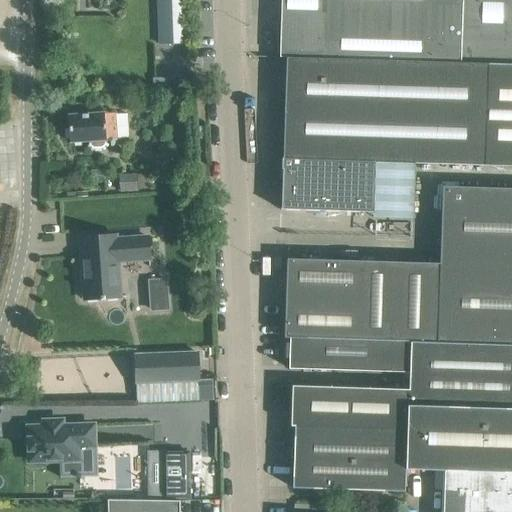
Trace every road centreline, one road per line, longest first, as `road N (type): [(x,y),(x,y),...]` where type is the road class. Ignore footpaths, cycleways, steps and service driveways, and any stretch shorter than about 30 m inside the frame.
road 1 (unclassified): [(244,511),(232,0)]
road 2 (unclassified): [(0,336),(26,230),(28,0)]
